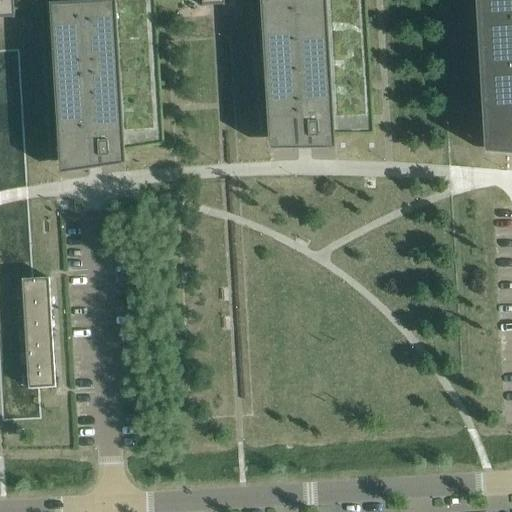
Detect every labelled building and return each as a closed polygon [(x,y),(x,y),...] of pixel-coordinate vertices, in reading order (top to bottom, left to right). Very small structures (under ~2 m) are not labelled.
[(0,0),(0,17),(12,17),(12,18),(15,18),(14,10),(43,8),(44,26),(50,26),(51,36),(44,36),(46,67),(52,67),(53,77),(47,77),(49,116),(55,116),(56,126),(50,126),(52,161),(59,159),(60,175),(126,165),(125,150),(163,144),(162,120),(161,116),(161,112),(161,106),(155,1),(172,0),(202,0),(202,7),(205,7),(204,5),(222,4),(222,6),(225,6),(224,0),(253,0),(254,14),(260,14),(261,24),(255,24),(256,55),(262,55),(263,64),(257,65),(259,104),(265,104),(266,113),(260,114),(261,134),(269,134),(270,150),(336,150),(335,134),(374,134),(372,109),(372,105),(371,90),(371,84),(365,0),(0,0)] [(511,0),(481,0),(489,137),(511,137),(511,0)] [(23,302),(50,300),(49,278),(22,280),(23,302)] [(50,300),(23,302),(25,324),(52,322),(50,300)] [(52,322),(25,324),(26,346),(53,344),(52,322)] [(27,367),(54,366),(53,344),(26,346),(27,367)] [(54,366),(27,367),(29,389),(56,388),(54,366)]
